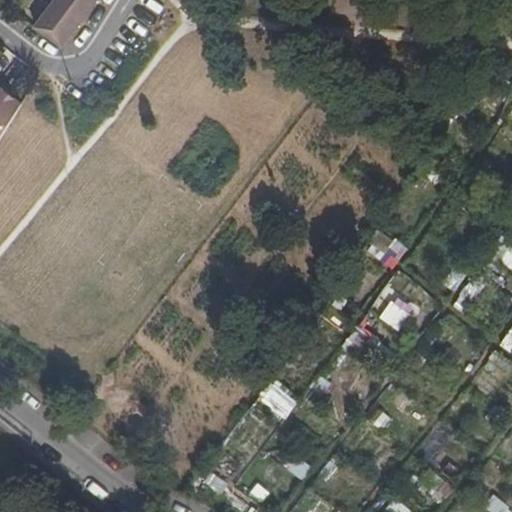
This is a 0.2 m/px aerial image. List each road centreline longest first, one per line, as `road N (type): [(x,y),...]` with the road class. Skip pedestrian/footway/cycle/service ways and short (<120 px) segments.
road 1 (residential): [(0,400),(139,511)]
road 2 (residential): [(72,77),(0,174)]
